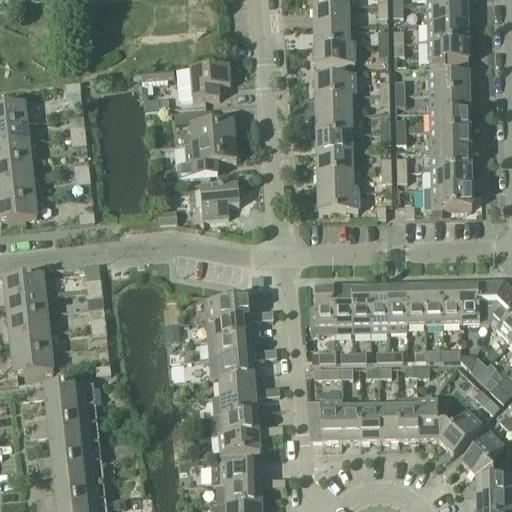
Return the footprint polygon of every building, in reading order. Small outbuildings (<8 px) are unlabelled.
[(355,0),(312,0),(313,13),(348,12),(356,12),(355,0)] [(386,0),(376,0),(377,12),(387,11),(386,0)] [(391,0),(392,11),(402,11),(401,0),(391,0)] [(426,0),(427,10),(466,9),(466,0),(426,0)] [(427,10),(427,29),(467,29),(466,9),(427,10)] [(387,11),(377,12),(377,24),(387,24),(387,11)] [(402,11),(392,11),(392,23),(402,23),(402,11)] [(348,12),(313,13),(313,32),(348,31),(348,12)] [(427,29),(427,49),(467,48),(467,29),(427,29)] [(348,31),(313,32),(314,51),(349,51),(349,50),(348,31)] [(393,37),(393,50),(403,49),(403,37),(393,37)] [(387,38),(377,38),(377,50),(387,50),(387,38)] [(467,48),(427,49),(418,49),(419,69),(428,69),(468,68),(467,48)] [(403,49),(393,50),(393,62),(403,62),(403,49)] [(314,51),(314,72),(353,71),(353,50),(349,50),(349,51),(314,51)] [(387,50),(377,50),(378,62),(388,62),(387,50)] [(190,75),(178,76),(180,101),(192,100),(192,107),(219,105),(218,93),(229,92),(228,72),(190,75)] [(173,76),(133,79),(133,83),(142,82),(142,87),(173,85),(173,76)] [(428,79),(429,99),(468,98),(468,78),(428,79)] [(314,82),(315,102),(349,101),(349,102),(354,102),(354,81),(314,82)] [(378,88),(378,100),(388,100),(388,87),(378,88)] [(394,88),(394,100),(404,100),(404,87),(394,88)] [(78,88),(64,90),(65,97),(79,96),(78,88)] [(429,99),(429,119),(469,118),(468,98),(429,99)] [(388,100),(378,100),(379,112),(389,112),(388,100)] [(404,100),(394,100),(394,112),(404,112),(404,100)] [(315,102),(315,121),(350,120),(349,102),(349,101),(315,102)] [(147,116),(176,114),(175,104),(147,106),(147,116)] [(22,108),(0,110),(0,128),(24,126),(22,108)] [(190,132),(191,151),(234,147),(232,127),(206,129),(205,118),(173,120),(174,133),(190,132)] [(429,119),(429,138),(469,137),(469,118),(429,119)] [(315,121),(316,140),(350,140),(350,120),(315,121)] [(0,148),(26,146),(24,126),(0,128),(0,148)] [(379,126),(379,139),(389,139),(389,126),(379,126)] [(394,126),(395,139),(405,138),(426,138),(426,130),(409,130),(409,133),(405,133),(405,126),(394,126)] [(69,133),(70,141),(84,139),(83,132),(69,133)] [(429,138),(430,157),(469,156),(469,137),(429,138)] [(405,138),(395,139),(395,151),(405,150),(405,138)] [(84,139),(70,141),(70,150),(85,148),(84,139)] [(389,139),(379,139),(380,151),(390,151),(389,139)] [(316,140),(316,160),(351,159),(350,140),(316,140)] [(0,167),(28,165),(26,146),(0,148),(0,167)] [(234,147),(191,151),(193,170),(178,171),(179,184),(210,182),(210,170),(235,168),(234,147)] [(430,157),(430,176),(470,175),(469,156),(430,157)] [(316,160),(317,179),(351,178),(351,159),(316,160)] [(0,187),(30,184),(28,165),(0,167),(0,187)] [(380,165),(380,177),(390,177),(390,165),(380,165)] [(395,165),(396,177),(406,177),(406,165),(395,165)] [(73,172),(74,179),(88,178),(87,170),(73,172)] [(430,176),(431,196),(470,195),(470,175),(430,176)] [(390,177),(380,177),(380,190),(390,189),(390,177)] [(406,177),(396,177),(396,189),(406,189),(406,177)] [(88,178),(74,179),(75,189),(89,187),(88,178)] [(317,179),(317,198),(356,197),(360,197),(359,178),(351,178),(317,179)] [(0,205),(32,202),(30,184),(0,187),(0,205)] [(228,224),(227,212),(239,211),(237,191),(198,194),(201,226),(228,224)] [(470,195),(431,196),(423,196),(423,216),(471,215),(470,195)] [(356,197),(317,198),(318,218),(357,217),(356,197)] [(0,225),(35,222),(32,202),(0,205),(0,225)] [(413,212),(403,213),(403,225),(413,224),(413,212)] [(374,213),(374,225),(385,225),(384,213),(374,213)] [(78,219),(78,228),(93,227),(92,218),(78,219)] [(157,219),(158,231),(176,230),(175,218),(157,219)] [(0,294),(0,304),(43,300),(41,281),(2,285),(3,294),(0,294)] [(100,285),(86,287),(87,296),(101,294),(100,285)] [(460,330),(479,330),(478,292),(459,293),(460,330)] [(479,330),(489,330),(503,292),(478,292),(479,330)] [(489,330),(495,336),(511,319),(511,300),(503,292),(489,330)] [(424,331),(442,331),(442,293),(423,294),(424,331)] [(442,331),(460,330),(459,293),(442,293),(442,331)] [(87,296),(88,304),(102,303),(101,294),(87,296)] [(405,331),(406,331),(405,294),(387,295),(388,338),(405,338),(405,331)] [(406,331),(424,331),(423,294),(405,294),(406,331)] [(334,339),(352,339),(351,295),(333,296),(334,339)] [(352,339),(370,339),(369,295),(351,295),(352,339)] [(370,339),(388,338),(387,295),(369,295),(370,339)] [(315,340),(334,339),(333,296),(314,296),(314,312),(310,313),(310,340),(315,340)] [(0,314),(5,314),(6,323),(45,319),(43,300),(0,304),(0,314)] [(206,307),(208,327),(208,328),(213,328),(213,326),(248,323),(248,320),(246,304),(206,307)] [(272,318),(260,319),(261,327),(272,326),(272,318)] [(0,333),(2,343),(47,338),(45,319),(6,323),(7,333),(0,333)] [(248,323),(248,328),(261,327),(260,319),(248,320),(248,323)] [(511,319),(495,336),(508,349),(511,344),(511,319)] [(205,327),(207,346),(250,342),(248,328),(248,323),(213,326),(213,328),(208,328),(208,327),(205,327)] [(105,332),(104,324),(90,325),(91,334),(105,332)] [(105,332),(91,334),(92,342),(106,341),(105,332)] [(9,352),(10,361),(49,357),(47,338),(2,343),(2,353),(9,352)] [(207,346),(208,365),(251,362),(251,358),(250,342),(207,346)] [(263,357),(264,365),(275,364),(275,356),(263,357)] [(453,356),(443,357),(443,368),(453,367),(453,356)] [(49,357),(10,361),(11,371),(4,371),(6,385),(16,384),(16,380),(51,376),(49,357)] [(263,357),(251,358),(251,362),(252,366),(264,365),(263,357)] [(402,358),(389,359),(389,369),(402,368),(402,358)] [(353,369),(353,359),(340,360),(341,370),(353,369)] [(366,359),(353,359),(353,369),(366,369),(366,359)] [(389,369),(389,359),(376,359),(377,369),(389,369)] [(319,360),(319,370),(335,370),(335,360),(319,360)] [(425,360),(415,360),(415,368),(425,368),(425,360)] [(425,360),(425,368),(435,368),(435,360),(425,360)] [(210,385),(218,384),(218,383),(253,381),(252,366),(251,362),(208,365),(210,385)] [(477,363),(461,362),(461,367),(471,378),(477,363)] [(477,363),(471,378),(475,383),(482,376),(487,371),(477,363)] [(482,376),(475,383),(482,389),(496,374),(489,369),(487,371),(482,376)] [(95,373),(96,381),(110,380),(109,371),(95,373)] [(390,374),(378,375),(378,385),(391,385),(390,374)] [(417,384),(416,374),(404,374),(404,384),(417,384)] [(429,374),(416,374),(417,384),(429,384),(429,374)] [(352,375),(339,376),(340,385),(352,385),(352,375)] [(378,385),(378,375),(365,375),(365,385),(378,385)] [(340,385),(339,376),(313,376),(313,386),(328,386),(340,385)] [(218,384),(219,403),(254,400),(254,396),(253,381),(218,383),(218,384)] [(45,405),(46,415),(95,410),(93,391),(19,398),(20,407),(45,405)] [(278,394),(266,395),(267,403),(278,402),(278,394)] [(266,395),(254,396),(254,400),(255,404),(267,403),(266,395)] [(474,404),(483,413),(490,405),(481,397),(474,404)] [(504,397),(497,404),(502,410),(510,402),(504,397)] [(219,403),(221,422),(256,419),(255,404),(254,400),(219,403)] [(399,447),(418,447),(417,408),(417,404),(398,405),(398,413),(399,447)] [(490,405),(483,413),(491,421),(498,414),(490,405)] [(311,448),(321,447),(321,410),(321,407),(307,407),(311,448)] [(418,447),(437,447),(437,430),(438,430),(437,407),(417,408),(418,447)] [(321,449),(341,449),(340,414),(341,414),(341,409),(321,410),(321,447),(321,449)] [(28,427),(29,436),(97,429),(95,410),(46,415),(47,425),(28,427)] [(360,448),(379,448),(379,413),(359,414),(360,448)] [(379,448),(399,447),(398,413),(379,413),(379,448)] [(341,449),(360,448),(359,414),(341,414),(340,414),(341,449)] [(437,430),(437,447),(453,461),(480,433),(465,418),(450,434),(445,430),(438,430),(437,430)] [(210,441),(218,440),(223,440),(223,441),(258,438),(257,434),(256,419),(221,422),(208,423),(210,441)] [(511,427),(506,421),(499,428),(508,437),(511,432),(511,427)] [(49,443),(50,453),(99,448),(97,429),(29,436),(30,445),(49,443)] [(269,433),(270,441),(282,441),(281,432),(269,433)] [(269,433),(257,434),(258,438),(258,442),(270,441),(269,433)] [(223,440),(218,440),(220,461),(251,459),(259,458),(258,442),(258,438),(223,441),(223,440)] [(475,483),(493,483),(493,482),(493,476),(487,470),(503,454),(488,440),(460,469),(475,483)] [(38,464),(39,473),(101,467),(99,448),(50,453),(51,463),(38,464)] [(53,481),(54,491),(103,486),(101,467),(39,473),(40,482),(53,481)] [(211,491),(215,491),(260,490),(260,486),(260,470),(251,470),(220,471),(210,471),(211,491)] [(475,483),(476,503),(511,501),(511,481),(493,482),(493,483),(475,483)] [(36,503),(36,511),(40,511),(105,505),(103,486),(54,491),(55,501),(36,503)] [(272,486),(260,486),(260,490),(260,494),(272,494),(272,486)] [(272,486),(272,494),(284,494),(284,486),(272,486)] [(216,510),(226,510),(260,509),(260,494),(260,490),(215,491),(216,510)] [(511,501),(476,503),(476,511),(510,511),(511,503),(511,502),(511,501)]
